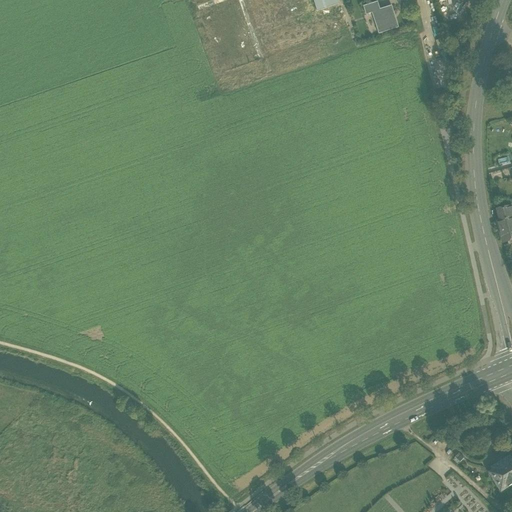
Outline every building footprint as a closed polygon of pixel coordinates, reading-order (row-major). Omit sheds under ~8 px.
[(194,0),(220,74),(263,59),(255,37),(254,33),(242,0),(194,0)] [(242,0),(254,33),(255,37),(263,59),(348,29),(338,0),(242,0)] [(377,2),(363,7),(365,15),(371,13),(371,12),(379,10),(377,2)] [(379,10),(371,12),(371,13),(378,34),(398,28),(391,6),(379,10)] [(511,208),(511,206),(497,210),(500,221),(511,217),(511,208)] [(511,217),(500,221),(497,221),(502,240),(511,236),(511,217)] [(493,436),(480,444),(483,449),(497,441),(493,436)] [(511,458),(507,461),(506,459),(495,466),(496,468),(492,470),(488,473),(500,493),(511,485),(511,458)]
